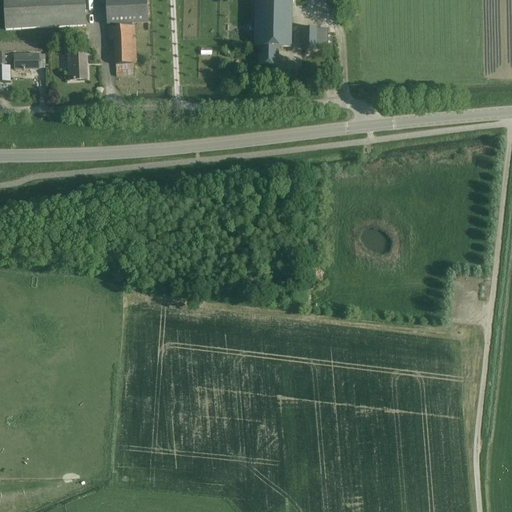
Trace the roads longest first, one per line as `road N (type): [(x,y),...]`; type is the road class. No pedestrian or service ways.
road 1 (residential): [(0,111),(340,102),(362,111),(368,126)]
road 2 (tertiary): [(368,126),(155,151),(0,156)]
road 3 (tertiary): [(511,113),(368,126)]
